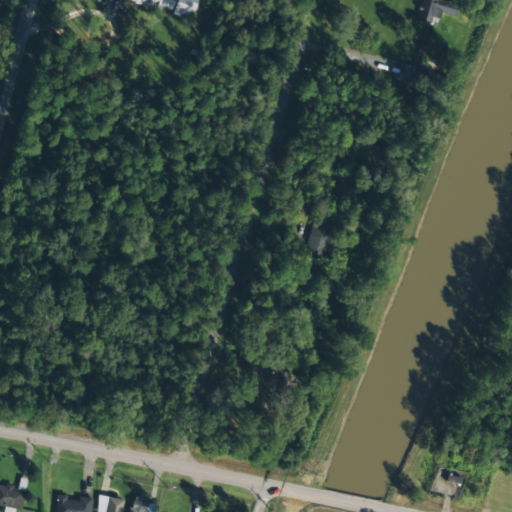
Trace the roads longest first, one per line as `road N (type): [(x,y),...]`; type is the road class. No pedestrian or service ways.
road 1 (residential): [(178,466),(313,0)]
road 2 (tertiary): [(316,500),(0,430)]
